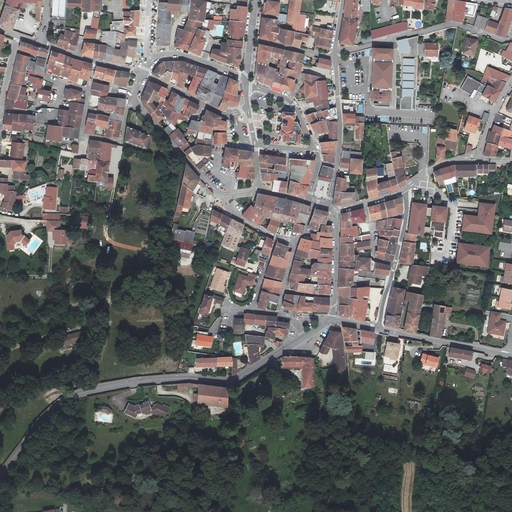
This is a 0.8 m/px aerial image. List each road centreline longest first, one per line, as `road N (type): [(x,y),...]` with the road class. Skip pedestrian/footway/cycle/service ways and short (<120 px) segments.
road 1 (tertiary): [(333,320),(229,382),(162,377),(87,390),(46,415),(0,477)]
road 2 (residential): [(511,42),(451,23),(335,52)]
road 3 (residential): [(334,58),(339,126),(328,208)]
road 4 (residential): [(133,101),(120,143),(81,135),(90,78)]
road 5 (tertiary): [(508,355),(378,329)]
road 6 (residential): [(133,101),(218,194)]
